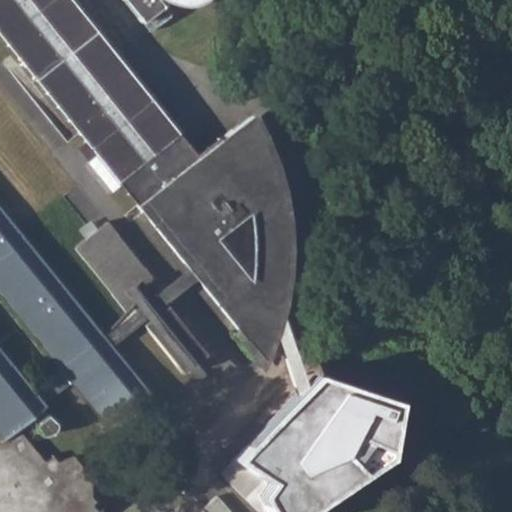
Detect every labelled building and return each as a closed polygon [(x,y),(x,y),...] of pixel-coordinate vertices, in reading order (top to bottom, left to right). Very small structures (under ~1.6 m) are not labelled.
[(0,0),(0,39),(68,123),(135,206),(195,157),(65,0),(0,0)] [(119,0),(139,24),(160,8),(153,0),(119,0)] [(250,112),(195,157),(135,206),(188,271),(263,364),(272,335),(278,313),(290,275),(287,220),(280,186),(277,170),(250,112)] [(51,370),(39,380),(45,387),(51,394),(63,385),(67,382),(102,427),(101,429),(104,432),(130,411),(148,397),(146,394),(143,396),(101,344),(0,217),(0,300),(54,368),(51,370)] [(162,293),(107,224),(91,236),(74,249),(124,311),(133,304),(139,313),(146,321),(140,326),(181,377),(211,353),(162,293)] [(304,385),(278,313),(272,335),(293,396),(299,389),(304,385)] [(0,425),(15,427),(27,417),(33,423),(31,425),(37,436),(46,431),(51,425),(42,413),(40,415),(35,410),(40,406),(38,405),(51,394),(45,387),(39,380),(24,392),(0,361),(0,425)] [(293,396),(235,456),(272,480),(261,494),(270,511),(309,511),(387,459),(394,400),(314,374),(304,385),(293,396)] [(0,425),(0,511),(95,511),(93,510),(89,504),(92,502),(88,497),(88,477),(70,456),(54,462),(49,456),(43,461),(15,427),(0,425)] [(205,507),(207,511),(231,511),(223,496),(205,507)]
